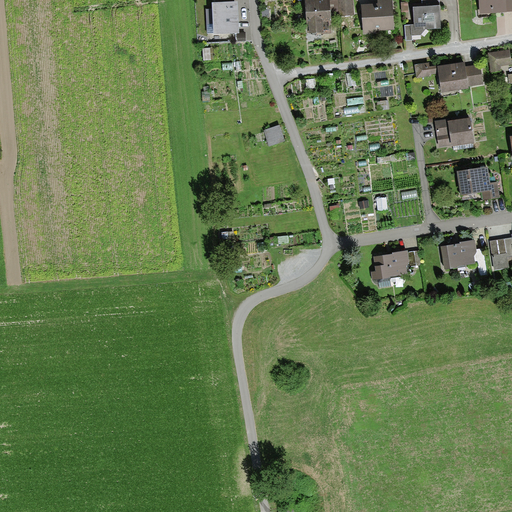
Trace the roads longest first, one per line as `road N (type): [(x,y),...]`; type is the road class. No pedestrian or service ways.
road 1 (residential): [(330,241),(319,266),(246,307),(236,328),(266,511)]
road 2 (residential): [(270,75),(511,38)]
road 3 (residential): [(511,217),(330,241)]
road 4 (residential): [(270,75),(330,241)]
